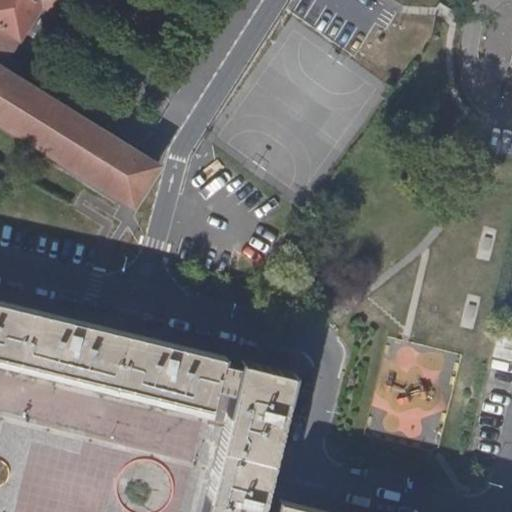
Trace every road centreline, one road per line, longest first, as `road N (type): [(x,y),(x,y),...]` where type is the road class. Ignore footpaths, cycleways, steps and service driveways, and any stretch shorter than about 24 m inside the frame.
road 1 (residential): [(461,511),(297,473),(321,379),(321,360),(309,346),(150,305)]
road 2 (residential): [(150,305),(183,138),(278,0)]
road 3 (residential): [(150,305),(0,264)]
road 4 (residential): [(507,0),(477,39),(475,85),(489,109),(511,115)]
